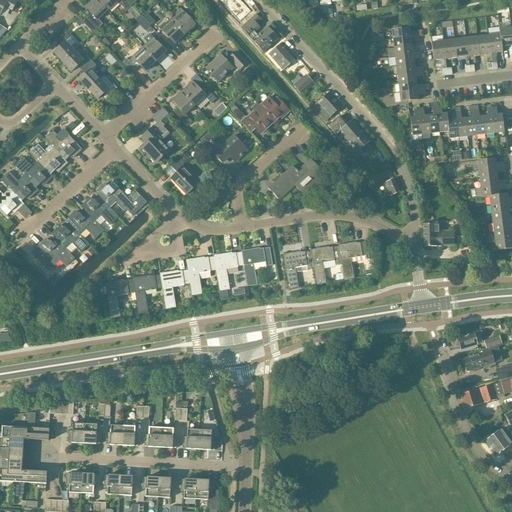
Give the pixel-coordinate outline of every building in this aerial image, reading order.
[(0,0),(0,15),(5,7),(12,11),(16,3),(11,0),(0,0)] [(92,33),(97,29),(96,28),(100,24),(97,21),(107,12),(96,0),(93,0),(84,8),(87,11),(78,19),(79,21),(76,23),(80,27),(83,24),(92,33)] [(96,0),(107,12),(117,2),(126,12),(131,7),(124,0),(96,0)] [(237,0),(221,0),(239,19),(248,11),(237,0)] [(184,36),(194,26),(180,10),(175,15),(177,18),(172,22),(184,36)] [(144,12),(139,16),(149,27),(154,22),(144,12)] [(256,15),(241,29),(249,38),(263,53),(278,40),(267,28),(257,37),(254,34),(260,29),(256,24),(260,20),(256,15)] [(135,21),(145,31),(149,27),(139,16),(135,21)] [(160,29),(175,45),(184,36),(172,22),(167,27),(165,25),(160,29)] [(132,25),(126,29),(129,33),(135,28),(132,25)] [(409,29),(391,31),(393,40),(418,37),(417,33),(410,34),(409,29)] [(501,49),(511,47),(511,43),(510,29),(499,31),(499,35),(501,49)] [(59,48),(54,53),(63,63),(78,48),(74,44),(70,48),(65,42),(70,38),(66,34),(55,43),(59,48)] [(499,35),(488,37),(490,55),(502,53),(501,49),(499,35)] [(148,44),(142,49),(155,63),(166,53),(151,37),(146,42),(148,44)] [(393,40),(394,49),(411,47),(411,43),(418,42),(418,37),(393,40)] [(477,38),(479,56),(490,55),(488,37),(477,38)] [(477,38),(465,40),(468,58),(479,56),(477,38)] [(465,40),(454,41),(456,59),(468,58),(465,40)] [(454,41),(443,43),(445,61),(456,59),(454,41)] [(433,62),(445,61),(443,43),(431,44),(433,62)] [(269,56),(282,71),(295,60),(282,44),(269,56)] [(419,50),(412,51),(411,47),(394,49),(395,58),(420,55),(419,50)] [(63,63),(71,72),(77,67),(81,71),(91,62),(87,58),(83,62),(78,56),(82,52),(78,48),(63,63)] [(145,72),(155,63),(142,49),(132,58),(132,59),(129,62),(126,59),(122,63),(131,74),(136,70),(133,66),(137,63),(145,72)] [(229,71),(228,71),(234,66),(239,71),(246,64),(236,53),(226,62),(221,57),(206,70),(217,82),(229,71)] [(395,58),(396,67),(414,65),(413,61),(420,60),(420,55),(395,58)] [(79,81),(88,91),(104,76),(100,72),(96,76),(91,70),(95,66),(91,62),(81,71),(85,76),(79,81)] [(396,67),(397,76),(422,73),(422,69),(414,70),(414,65),(396,67)] [(397,76),(398,85),(416,83),(415,79),(423,78),(422,73),(397,76)] [(88,91),(97,101),(103,95),(107,99),(117,90),(113,85),(109,89),(104,84),(107,80),(104,76),(88,91)] [(312,84),(305,76),(292,87),(299,95),(312,84)] [(192,83),(182,92),(194,106),(204,97),(206,99),(211,104),(216,100),(202,85),(197,89),(192,83)] [(398,85),(399,94),(424,91),(424,86),(416,87),(416,83),(398,85)] [(400,103),(418,101),(418,97),(425,96),(424,91),(399,94),(400,103)] [(182,92),(171,102),(177,108),(173,112),(187,127),(191,123),(184,115),(194,106),(182,92)] [(342,108),(329,94),(312,108),(325,123),(342,108)] [(272,103),(269,100),(260,109),(273,123),(278,118),(281,120),(289,112),(276,99),(272,103)] [(233,105),(228,110),(240,123),(245,118),(233,105)] [(240,123),(250,134),(254,129),(260,135),(273,123),(260,109),(256,105),(251,109),(255,113),(247,121),(245,118),(240,123)] [(432,116),(428,117),(430,135),(439,134),(436,108),(431,109),(432,116)] [(440,108),(436,108),(439,134),(447,133),(448,133),(447,122),(446,114),(441,115),(440,108)] [(503,133),(501,115),(497,116),(496,108),(491,109),(494,135),(503,133)] [(483,118),(485,136),(494,135),(491,109),(486,109),(487,117),(483,118)] [(170,117),(167,114),(163,110),(158,115),(163,121),(165,119),(166,120),(170,117)] [(409,119),(412,137),(421,136),(418,110),(413,111),(414,119),(409,119)] [(423,110),(418,110),(421,136),(430,135),(428,117),(424,117),(423,110)] [(478,110),(473,111),(476,137),(485,136),(483,118),(479,118),(478,110)] [(470,119),(465,120),(467,138),(476,137),(473,111),(469,112),(470,119)] [(448,140),(449,140),(458,139),(455,113),(451,114),(451,122),(447,122),(448,133),(447,133),(448,140)] [(461,120),(460,113),(455,113),(458,139),(467,138),(465,120),(461,120)] [(339,118),(328,127),(336,136),(338,134),(356,154),(371,141),(354,120),(346,127),(339,118)] [(71,133),(78,128),(73,122),(66,127),(71,133)] [(157,124),(141,139),(147,144),(142,149),(156,164),(168,152),(160,143),(169,134),(163,128),(162,128),(157,124)] [(64,162),(70,156),(73,159),(81,151),(67,135),(61,141),(52,132),(43,140),(52,149),(64,162)] [(209,151),(222,164),(229,157),(234,163),(247,152),(233,138),(221,148),(217,144),(209,151)] [(49,176),(50,175),(56,170),(58,172),(67,164),(64,162),(52,149),(46,155),(38,145),(29,153),(38,163),(49,176)] [(183,155),(170,167),(176,174),(171,179),(186,195),(198,184),(183,168),(184,167),(183,165),(188,160),(183,155)] [(35,189),(41,183),(44,186),(52,178),(50,175),(49,176),(38,163),(31,169),(23,159),(14,167),(23,176),(35,189)] [(495,160),(477,162),(478,171),(503,168),(502,164),(495,165),(495,160)] [(316,168),(309,161),(297,172),(296,171),(295,172),(292,168),(268,189),(279,201),(294,187),(302,195),(306,191),(310,196),(325,182),(323,181),(332,173),(322,162),(316,168)] [(503,168),(478,171),(479,180),(497,178),(496,174),(504,173),(503,168)] [(392,176),(389,170),(379,174),(370,178),(373,183),(382,179),(383,181),(392,176)] [(20,203),(26,197),(29,200),(38,192),(35,189),(23,176),(17,182),(8,173),(0,180),(0,181),(8,190),(20,203)] [(402,191),(396,178),(383,184),(389,197),(402,191)] [(497,178),(479,180),(480,189),(505,186),(505,182),(497,183),(497,178)] [(146,204),(140,197),(132,204),(111,183),(105,189),(103,186),(94,194),(97,197),(97,196),(109,209),(115,203),(123,212),(125,211),(132,217),(146,204)] [(480,189),(474,190),(475,199),(479,198),(489,197),(499,196),(498,192),(506,191),(505,186),(480,189)] [(0,210),(6,216),(12,210),(15,213),(23,205),(20,203),(8,190),(2,196),(0,193),(0,210)] [(499,196),(489,197),(489,198),(490,206),(511,203),(511,199),(507,200),(506,195),(499,196)] [(109,226),(117,218),(109,209),(97,196),(97,197),(90,203),(88,200),(79,208),(82,211),(83,210),(94,223),(100,217),(109,226)] [(511,203),(490,206),(491,215),(509,213),(508,210),(511,209),(511,203)] [(94,240),(103,232),(94,223),(83,210),(82,211),(76,216),(74,213),(65,221),(68,224),(80,236),(86,231),(94,240)] [(509,213),(491,215),(492,224),(511,221),(511,217),(509,218),(509,213)] [(511,221),(492,224),(494,233),(511,231),(510,227),(511,227),(511,221)] [(59,227),(50,235),(53,238),(65,250),(71,244),(80,254),(88,246),(80,236),(68,224),(62,230),(59,227)] [(442,225),(423,225),(423,248),(453,247),(453,233),(443,233),(442,225)] [(511,231),(494,233),(495,242),(511,240),(511,235),(511,236),(511,231)] [(474,245),(471,233),(463,233),(463,245),(474,245)] [(44,241),(36,249),(50,264),(51,263),(54,266),(59,261),(65,267),(74,259),(65,250),(53,238),(47,244),(44,241)] [(511,240),(495,242),(496,252),(511,249),(511,240)] [(338,246),(338,248),(341,266),(343,282),(354,280),(350,259),(362,257),(368,256),(366,243),(360,244),(360,243),(356,244),(356,243),(338,246)] [(326,285),(323,264),(334,262),(335,267),(341,266),(338,248),(332,249),(332,248),(329,249),(327,247),(310,250),(311,252),(313,265),(316,286),(326,285)] [(247,287),(257,286),(254,271),(266,269),(266,267),(272,266),(271,261),(269,249),(263,250),(260,250),(258,249),(241,252),(241,254),(243,266),(247,287)] [(307,266),(313,265),(311,252),(305,253),(302,253),(301,252),(283,255),(289,291),(298,289),(295,268),(307,267),(307,266)] [(214,259),(216,271),(219,292),(229,290),(226,270),(238,268),(238,267),(243,266),(241,254),(236,255),(235,254),(232,255),(231,254),(213,257),(214,259)] [(188,272),(190,285),(192,296),(201,295),(198,274),(210,272),(216,271),(214,259),(208,259),(205,259),(204,259),(186,261),(188,272)] [(160,275),(160,276),(162,289),(165,310),(175,309),(172,289),(184,287),(184,286),(190,285),(188,272),(182,273),(182,272),(178,273),(178,272),(160,275)] [(132,281),(134,294),(138,315),(148,313),(145,293),(156,291),(156,290),(162,289),(160,276),(154,277),(151,277),(150,277),(132,280),(132,281)] [(128,295),(134,294),(132,281),(126,282),(126,281),(123,282),(122,281),(104,284),(110,319),(120,318),(117,298),(129,296),(128,295)] [(472,334),(456,339),(458,344),(457,346),(458,349),(460,349),(460,351),(476,345),(481,344),(478,337),(482,336),(480,331),(472,334)] [(483,342),(486,349),(500,344),(498,337),(483,342)] [(479,355),(463,360),(465,366),(464,367),(465,370),(466,371),(467,372),(483,367),(483,369),(484,369),(486,370),(490,370),(491,367),(495,366),(494,364),(489,349),(483,351),(478,352),(479,355)] [(511,366),(496,370),(498,380),(511,377),(511,366)] [(500,383),(462,394),(467,409),(487,403),(496,400),(495,396),(503,394),(500,383)] [(215,421),(211,409),(206,411),(209,422),(215,421)] [(68,431),(67,443),(83,444),(84,424),(72,424),(71,432),(68,431)] [(96,425),(84,424),(83,444),(99,444),(100,433),(96,433),(96,425)] [(106,433),(105,445),(121,445),(122,426),(110,426),(110,433),(106,433)] [(134,427),(122,426),(121,445),(137,446),(138,435),(134,435),(134,427)] [(1,438),(23,440),(26,440),(27,429),(1,427),(1,438)] [(143,447),(160,447),(160,428),(148,428),(148,435),(144,435),(143,447)] [(172,437),(173,429),(160,428),(160,447),(176,448),(176,437),(172,437)] [(48,430),(27,429),(26,440),(48,441),(48,430)] [(182,437),(182,448),(198,449),(199,430),(187,429),(186,437),(182,437)] [(511,443),(502,429),(485,441),(496,456),(511,444),(511,443)] [(211,438),(211,431),(199,430),(198,449),(214,450),(214,439),(211,438)] [(1,438),(0,438),(0,449),(22,450),(23,440),(1,438)] [(0,449),(0,460),(22,461),(22,450),(0,449)] [(0,460),(0,470),(21,472),(22,461),(0,460)] [(0,482),(24,483),(24,472),(21,472),(0,470),(0,482)] [(46,473),(24,472),(24,483),(46,484),(46,473)] [(69,486),(68,493),(81,494),(81,475),(65,474),(65,485),(69,486)] [(97,487),(98,476),(81,475),(81,494),(93,495),(93,487),(97,487)] [(107,487),(107,495),(119,496),(120,477),(104,476),(103,487),(107,487)] [(136,477),(120,477),(119,496),(131,496),(131,489),(135,489),(136,477)] [(145,497),(157,498),(158,479),(142,478),(141,489),(145,489),(145,497)] [(174,479),(158,479),(157,498),(169,498),(170,491),(174,491),(174,479)] [(183,499),(195,500),(196,480),(180,480),(180,491),(184,491),(183,499)] [(218,511),(219,491),(212,491),(212,481),(196,480),(195,500),(207,500),(207,510),(218,511)]
